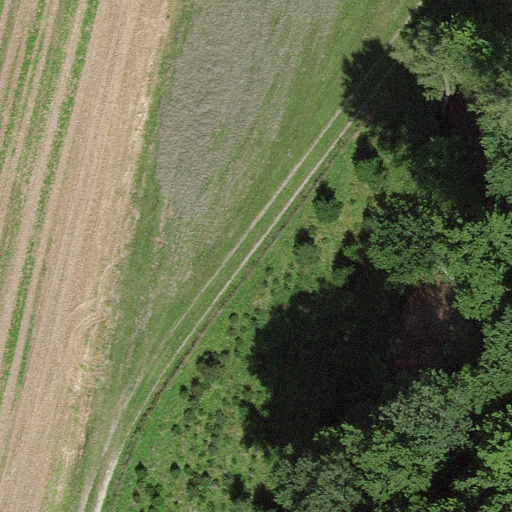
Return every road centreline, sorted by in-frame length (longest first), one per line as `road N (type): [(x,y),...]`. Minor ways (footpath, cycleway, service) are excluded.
road 1 (track): [(429,0),(104,451),(91,511)]
road 2 (track): [(217,0),(104,451)]
